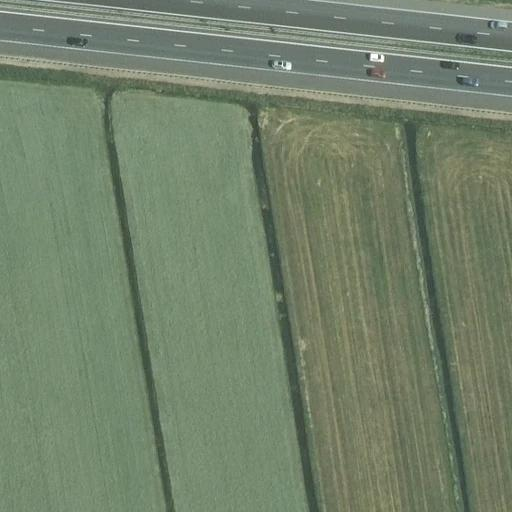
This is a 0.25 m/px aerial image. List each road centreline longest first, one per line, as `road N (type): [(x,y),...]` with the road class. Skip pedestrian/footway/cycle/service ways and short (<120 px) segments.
road 1 (motorway): [(0,25),(511,81)]
road 2 (motorway): [(511,36),(176,0)]
